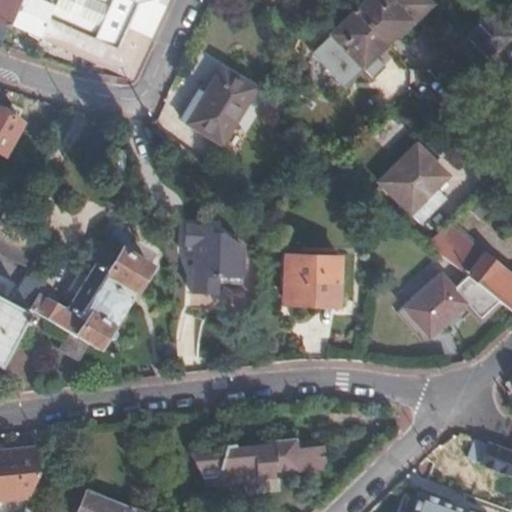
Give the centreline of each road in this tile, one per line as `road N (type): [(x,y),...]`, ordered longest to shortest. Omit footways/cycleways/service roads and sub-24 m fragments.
road 1 (residential): [(0,416),(298,375),(454,394)]
road 2 (residential): [(189,0),(145,95),(128,102),(0,66)]
road 3 (residential): [(337,511),(454,394)]
